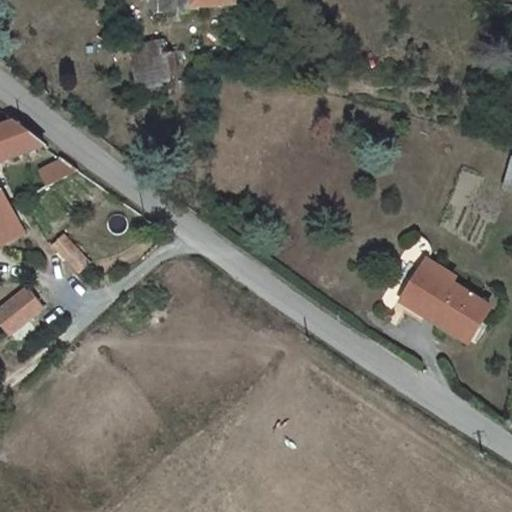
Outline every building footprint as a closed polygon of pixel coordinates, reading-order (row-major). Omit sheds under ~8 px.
[(243,5),(243,0),(163,0),(163,13),(223,13),(225,6),(243,5)] [(134,78),(164,78),(163,73),(163,47),(134,45),(134,78)] [(0,168),(61,150),(21,117),(0,123),(0,168)] [(47,186),(75,171),(66,155),(38,169),(47,186)] [(0,252),(26,238),(0,189),(0,252)] [(72,234),(60,240),(76,274),(88,268),(72,234)] [(460,276),(430,258),(403,300),(467,341),(489,307),(453,285),(460,276)] [(27,284),(0,305),(0,323),(10,336),(46,307),(27,284)]
